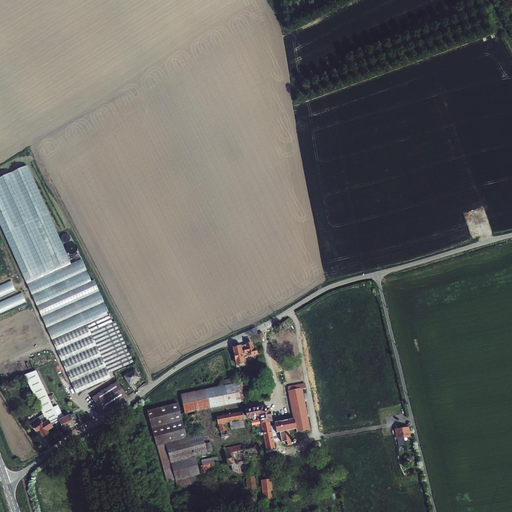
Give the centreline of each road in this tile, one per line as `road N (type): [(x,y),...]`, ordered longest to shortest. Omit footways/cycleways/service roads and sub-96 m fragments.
road 1 (unclassified): [(376,273),(316,293),(197,355),(6,484)]
road 2 (unclassified): [(376,273),(434,511)]
road 3 (unclassified): [(511,235),(376,273)]
